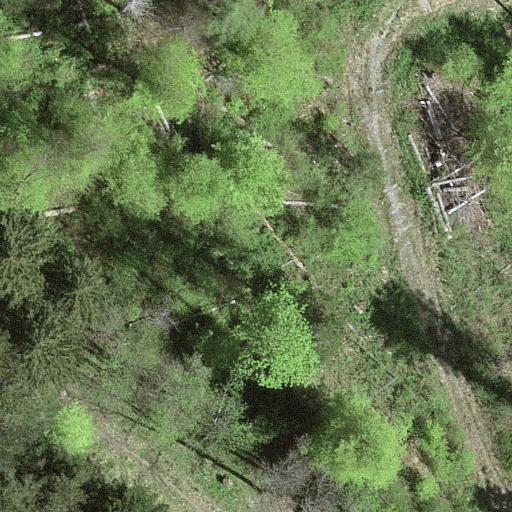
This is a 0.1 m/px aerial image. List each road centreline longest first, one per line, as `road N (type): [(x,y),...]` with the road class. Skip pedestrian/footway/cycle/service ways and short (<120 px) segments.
road 1 (track): [(436,0),(362,18),(406,241),(492,486),(494,511)]
road 2 (track): [(228,511),(132,455),(0,319)]
